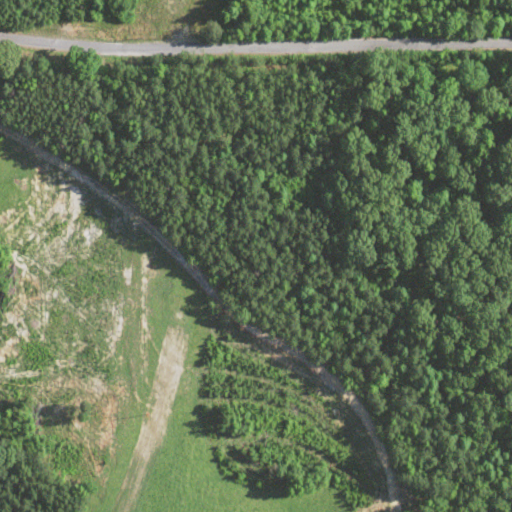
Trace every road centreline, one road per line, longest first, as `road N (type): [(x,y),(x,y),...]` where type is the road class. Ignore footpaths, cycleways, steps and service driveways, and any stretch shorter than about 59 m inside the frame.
road 1 (residential): [(391,511),(386,462),(360,399),(317,360),(229,317),(180,257),(122,214),(0,156)]
road 2 (residential): [(511,56),(148,60),(0,30)]
